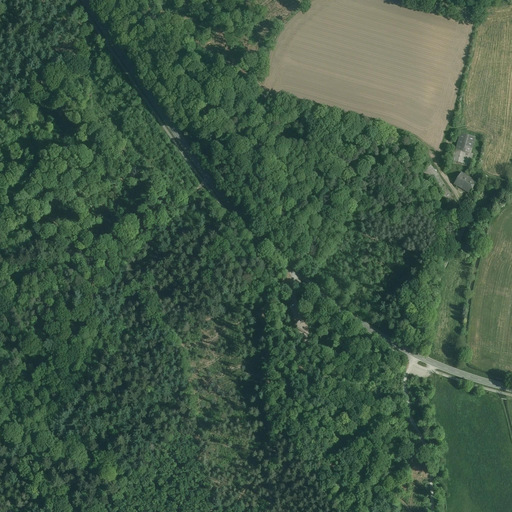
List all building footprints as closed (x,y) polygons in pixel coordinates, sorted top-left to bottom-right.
[(475,138),(461,133),(453,160),(470,165),(473,153),(471,153),(475,138)] [(431,165),(423,171),(430,180),(432,179),(432,180),(438,174),(431,165)] [(445,184),(438,174),(432,180),(437,189),(445,184)] [(476,182),(463,174),(456,184),(470,193),(476,182)] [(456,200),(445,185),(439,188),(450,204),(456,200)]
